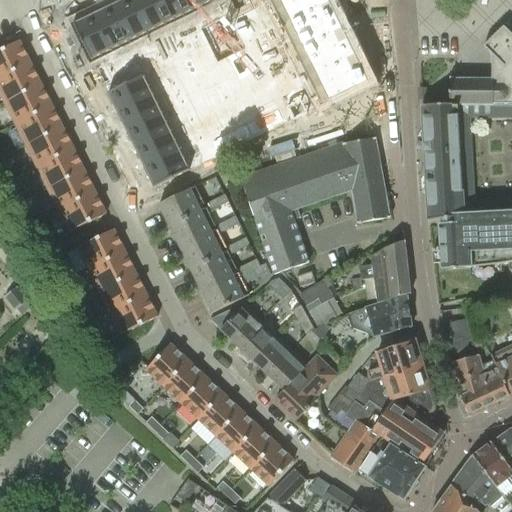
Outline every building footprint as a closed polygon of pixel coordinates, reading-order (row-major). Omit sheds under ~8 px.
[(123,0),(73,25),(83,45),(84,45),(91,61),(108,94),(154,189),(190,171),(322,106),(369,83),(328,0),(123,0)] [(511,35),(504,28),(484,48),(493,57),(491,81),(449,79),(449,105),(422,107),(428,221),(429,221),(439,220),(443,220),(444,224),(440,224),(442,270),(471,268),(478,268),(494,266),(501,265),(508,264),(511,263),(511,35)] [(20,40),(0,50),(0,78),(32,63),(20,40)] [(32,63),(0,78),(0,91),(5,102),(42,84),(32,63)] [(42,84),(5,102),(16,124),(53,106),(42,84)] [(53,106),(16,124),(27,145),(64,127),(53,106)] [(64,127),(27,145),(37,167),(74,149),(64,127)] [(282,165),(297,209),(352,191),(359,225),(389,219),(375,142),(372,139),(341,145),(282,165)] [(74,149),(37,167),(48,188),(85,170),(74,149)] [(300,219),(297,209),(282,165),(241,179),(260,233),(274,275),(308,263),(293,221),(300,219)] [(85,170),(48,188),(59,210),(96,191),(85,170)] [(3,171),(0,172),(0,181),(2,185),(9,181),(3,171)] [(9,181),(2,185),(8,195),(15,190),(9,181)] [(197,185),(192,188),(160,204),(213,313),(251,295),(271,274),(267,265),(262,268),(258,260),(239,270),(232,256),(251,246),(248,239),(228,248),(221,233),(240,224),(236,215),(217,225),(210,211),(230,202),(225,193),(206,203),(197,185)] [(96,191),(59,210),(70,232),(107,214),(96,191)] [(29,211),(22,216),(28,226),(35,221),(29,211)] [(35,221),(28,226),(34,236),(41,231),(35,221)] [(115,228),(78,246),(89,269),(126,250),(115,228)] [(364,280),(365,283),(385,277),(406,270),(401,233),(388,242),(389,247),(384,249),(369,259),(371,266),(359,268),(361,281),(364,280)] [(126,250),(89,269),(100,290),(137,272),(126,250)] [(64,267),(57,272),(63,282),(70,277),(64,267)] [(410,293),(406,270),(385,277),(365,283),(367,301),(370,307),(378,304),(405,295),(410,293)] [(137,272),(100,290),(110,311),(147,293),(137,272)] [(314,283),(314,280),(311,273),(297,277),(300,288),(314,283)] [(70,277),(63,282),(69,292),(76,287),(70,277)] [(276,294),(285,285),(279,279),(275,280),(272,289),(276,294)] [(299,295),(309,312),(322,304),(327,302),(334,299),(324,281),(299,295)] [(285,285),(276,294),(283,300),(291,291),(285,285)] [(17,288),(5,297),(16,311),(17,310),(21,315),(30,308),(26,302),(28,301),(17,288)] [(147,293),(110,311),(121,334),(158,315),(147,293)] [(378,304),(370,307),(365,309),(354,313),(347,315),(352,330),(354,329),(375,337),(410,325),(405,295),(378,304)] [(497,369),(509,395),(511,393),(511,298),(510,300),(511,305),(511,347),(507,350),(510,359),(495,366),(497,369)] [(318,329),(324,325),(342,315),(334,299),(327,302),(322,304),(309,312),(318,329)] [(221,329),(238,345),(261,321),(244,305),(221,329)] [(305,319),(307,318),(301,306),(292,311),(299,323),(305,319)] [(90,308),(83,313),(89,323),(96,318),(90,308)] [(96,318),(89,323),(95,333),(102,328),(96,318)] [(312,332),(314,331),(307,318),(305,319),(299,323),(306,335),(312,332)] [(253,360),(276,336),(261,321),(238,345),(253,360)] [(318,329),(314,331),(312,332),(323,343),(329,327),(324,325),(318,329)] [(253,360),(268,375),(292,351),(276,336),(253,360)] [(401,371),(421,365),(413,341),(377,352),(381,365),(369,369),(369,382),(401,371)] [(172,345),(147,371),(165,388),(190,362),(172,345)] [(292,351),(268,375),(284,390),(308,366),(292,351)] [(308,366),(284,390),(276,399),(297,420),(318,398),(316,397),(337,375),(317,356),(308,366)] [(509,395),(497,369),(477,378),(475,371),(481,368),(477,356),(450,364),(459,396),(469,417),(510,398),(509,395)] [(190,362),(165,388),(182,404),(207,379),(190,362)] [(432,404),(421,365),(401,371),(369,382),(362,391),(351,383),(347,388),(349,389),(368,402),(384,412),(392,402),(423,421),(431,409),(432,404)] [(358,373),(351,383),(362,391),(369,382),(358,373)] [(207,379),(182,404),(200,421),(224,395),(207,379)] [(441,433),(423,421),(392,402),(384,412),(368,402),(349,389),(344,396),(355,404),(346,416),(356,423),(348,433),(372,449),(378,440),(389,448),(390,446),(422,466),(442,436),(441,433)] [(224,395),(200,421),(217,437),(242,412),(224,395)] [(137,400),(131,406),(140,415),(145,409),(137,400)] [(242,412),(217,437),(235,454),(259,428),(242,412)] [(154,417),(148,423),(157,431),(163,425),(154,417)] [(163,425),(157,431),(165,439),(171,433),(163,425)] [(259,428),(235,454),(252,470),(277,445),(259,428)] [(511,473),(511,428),(508,431),(491,444),(500,455),(511,473)] [(372,449),(348,433),(330,459),(355,475),(358,470),(369,478),(404,500),(412,488),(413,489),(418,481),(417,480),(425,468),(422,466),(390,446),(389,448),(378,440),(372,449)] [(491,444),(472,457),(497,486),(510,502),(511,504),(511,473),(500,455),(491,444)] [(277,445),(252,470),(270,487),(295,462),(277,445)] [(189,450),(183,456),(192,464),(197,458),(189,450)] [(474,507),(479,502),(484,506),(485,505),(493,511),(498,511),(510,502),(497,486),(472,457),(452,486),(474,507)] [(197,458),(192,464),(200,472),(206,466),(197,458)] [(295,470),(268,499),(281,508),(307,481),(306,481),(295,470)] [(363,511),(359,509),(361,506),(319,478),(310,491),(342,511),(363,511)] [(225,482),(219,488),(228,496),(233,490),(225,482)] [(432,511),(493,511),(485,505),(484,506),(479,502),(474,507),(452,486),(432,511)] [(233,490),(228,496),(236,504),(242,498),(233,490)] [(288,511),(268,499),(255,511),(288,511)]
